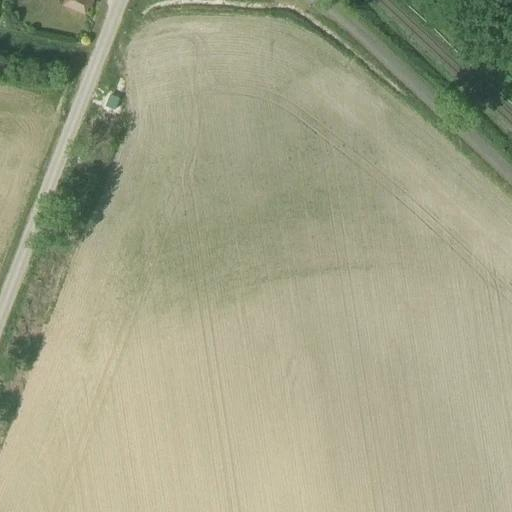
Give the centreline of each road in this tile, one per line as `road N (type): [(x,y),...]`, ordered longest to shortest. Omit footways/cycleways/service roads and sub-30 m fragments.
road 1 (unclassified): [(121,0),(0,320)]
road 2 (unclassified): [(313,0),(511,176)]
